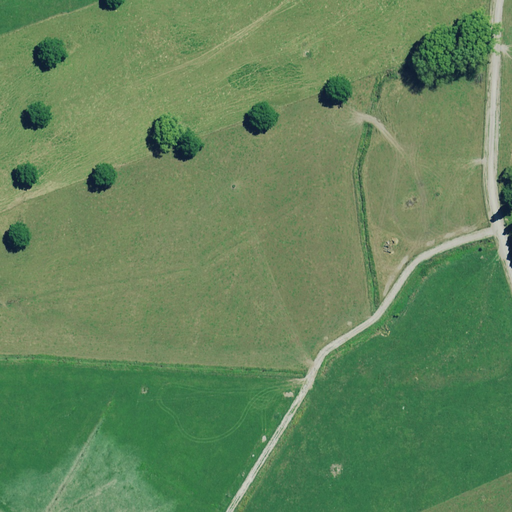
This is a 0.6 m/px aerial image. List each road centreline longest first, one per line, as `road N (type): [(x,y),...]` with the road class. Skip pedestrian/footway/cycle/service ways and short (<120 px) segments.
road 1 (track): [(500,228),(415,260),(379,315),(326,349),(229,511)]
road 2 (track): [(499,0),(491,195),(511,271)]
